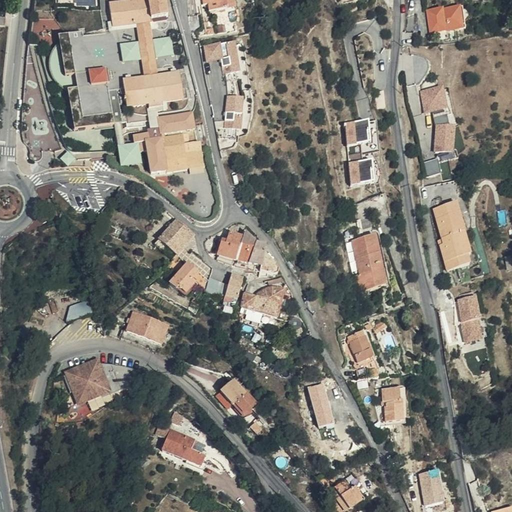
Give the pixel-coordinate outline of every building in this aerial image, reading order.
[(165,16),(162,0),(130,0),(130,1),(110,3),(113,25),(135,22),(148,21),(149,21),(149,18),(165,16)] [(235,0),(205,0),(206,6),(213,5),(214,11),(236,8),(235,0)] [(440,31),(476,28),(473,4),(437,6),(440,31)] [(148,21),(135,22),(142,74),(155,72),(148,21)] [(142,74),(135,22),(113,25),(105,31),(85,35),(84,30),(62,33),(62,38),(61,40),(58,43),(55,48),(53,53),(52,58),(53,65),(55,73),(60,78),(65,82),(69,85),(75,122),(123,116),(124,102),(144,99),(145,103),(146,103),(157,101),(157,97),(177,94),(174,70),(155,72),(142,74)] [(241,71),(236,42),(206,45),(208,61),(222,60),(224,73),(241,71)] [(445,85),(421,89),(425,113),(449,108),(445,85)] [(379,105),(388,103),(386,87),(377,88),(379,105)] [(228,98),(225,127),(242,129),(245,100),(228,98)] [(143,122),(149,121),(148,112),(146,103),(145,103),(144,99),(124,102),(123,116),(128,115),(130,128),(143,125),(143,122)] [(190,135),(185,108),(148,112),(149,121),(143,122),(143,125),(130,128),(131,134),(135,134),(135,143),(142,142),(145,163),(195,157),(192,134),(190,135)] [(377,119),(346,122),(348,144),(379,141),(377,119)] [(435,119),(436,152),(456,152),(455,124),(447,124),(447,119),(435,119)] [(135,143),(135,134),(131,134),(114,137),(117,158),(137,155),(135,143)] [(352,183),(374,181),(372,158),(350,160),(352,183)] [(440,158),(427,159),(428,173),(441,172),(440,158)] [(470,220),(469,216),(465,201),(444,206),(452,242),(449,243),(455,268),(463,266),(465,247),(470,220)] [(473,229),(469,216),(470,220),(465,247),(463,266),(478,262),(476,255),(479,255),(476,244),(474,245),(470,231),(473,229)] [(180,222),(178,220),(168,234),(179,243),(188,231),(180,222)] [(357,273),(382,273),(381,224),(359,223),(360,259),(356,258),(357,273)] [(194,238),(188,231),(179,243),(168,257),(175,264),(194,238)] [(168,257),(179,243),(168,234),(158,246),(168,257)] [(241,249),(236,266),(249,269),(257,241),(246,234),(245,239),(241,249)] [(232,236),(231,243),(239,245),(241,238),(232,236)] [(231,243),(224,241),(223,243),(241,249),(245,239),(241,238),(239,245),(231,243)] [(257,241),(249,269),(261,272),(266,253),(266,248),(257,241)] [(223,243),(219,256),(230,259),(228,264),(236,266),(241,249),(223,243)] [(277,263),(266,253),(261,272),(272,274),(277,263)] [(184,293),(193,271),(188,267),(173,289),(179,293),(181,291),(184,293)] [(209,283),(193,271),(184,293),(189,296),(196,285),(206,292),(209,283)] [(229,287),(210,280),(209,283),(206,292),(206,293),(225,300),(239,304),(243,282),(232,276),(229,287)] [(190,312),(193,305),(160,287),(154,292),(190,312)] [(247,295),(245,309),(252,311),(264,314),(269,290),(259,299),(247,295)] [(279,319),(285,291),(269,290),(264,314),(279,319)] [(485,316),(480,294),(464,298),(471,338),(487,335),(483,317),(485,316)] [(89,300),(68,308),(72,319),(93,311),(89,300)] [(199,317),(201,309),(193,305),(190,312),(199,317)] [(123,330),(123,334),(160,347),(161,344),(165,346),(169,330),(173,330),(173,326),(134,310),(127,331),(123,330)] [(264,314),(252,311),(250,320),(262,323),(264,314)] [(123,334),(121,339),(129,340),(143,345),(159,351),(160,347),(123,334)] [(368,342),(350,345),(369,370),(375,369),(368,342)] [(369,370),(350,345),(357,372),(369,370)] [(135,387),(132,378),(125,380),(122,372),(129,369),(128,365),(135,362),(119,358),(103,358),(105,365),(92,370),(91,364),(63,375),(70,392),(74,391),(79,405),(99,396),(103,400),(135,387)] [(125,380),(132,378),(129,369),(122,372),(125,380)] [(245,392),(236,384),(222,395),(234,410),(237,408),(244,417),(251,412),(254,416),(261,410),(250,396),(246,399),(242,395),(245,392)] [(334,425),(324,384),(309,389),(320,429),(334,425)] [(389,421),(402,421),(401,389),(383,390),(383,403),(388,403),(389,421)] [(201,467),(206,456),(192,450),(197,439),(174,429),(164,451),(201,467)] [(445,503),(440,471),(421,474),(426,506),(445,503)] [(338,484),(333,478),(326,481),(334,491),(338,484)] [(343,498),(356,511),(363,511),(374,502),(364,491),(359,495),(353,488),(343,498)] [(511,511),(511,501),(496,504),(496,511),(511,511)]
